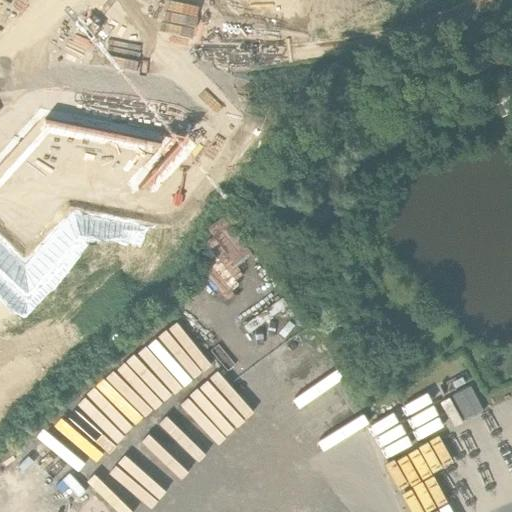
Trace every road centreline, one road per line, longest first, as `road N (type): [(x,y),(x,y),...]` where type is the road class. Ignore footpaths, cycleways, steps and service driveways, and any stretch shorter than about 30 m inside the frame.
road 1 (motorway): [(0,278),(247,0)]
road 2 (motorway): [(192,0),(0,218)]
road 3 (unknown): [(393,511),(335,461),(299,458),(258,465),(191,511)]
